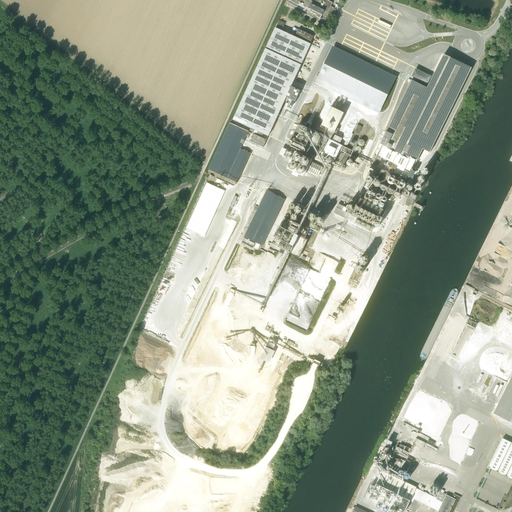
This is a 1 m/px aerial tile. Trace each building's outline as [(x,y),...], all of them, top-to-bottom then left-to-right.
[(331,7),(332,3),(327,0),(288,0),(286,5),(319,22),(320,20),(326,23),(334,8),(331,7)] [(283,14),(282,18),(293,23),(294,19),(283,14)] [(291,86),(295,79),(297,73),(301,75),(304,67),(301,66),(311,44),(310,44),(313,36),(298,29),(295,37),(275,28),(233,120),(268,136),(286,98),(295,102),(300,91),(291,86)] [(315,82),(379,113),(397,77),(333,46),(315,82)] [(405,140),(423,149),(431,152),(474,65),(446,51),(429,85),(427,85),(425,83),(424,85),(426,86),(419,100),(424,102),(405,140)] [(423,149),(405,140),(424,102),(419,100),(426,86),(424,85),(425,83),(427,85),(431,76),(415,69),(411,77),(414,78),(413,80),(408,78),(402,91),(404,93),(386,131),(391,134),(388,141),(382,139),(371,161),(373,162),(379,165),(382,158),(393,163),(390,168),(395,170),(393,174),(406,180),(410,172),(411,170),(413,171),(415,168),(413,167),(415,163),(416,163),(423,149)] [(322,126),(335,132),(344,113),(331,106),(322,126)] [(253,158),(252,157),(253,154),(240,149),(248,131),(230,123),(208,170),(237,183),(246,163),(257,168),(259,164),(252,160),(253,158)] [(250,141),(263,147),(267,140),(254,134),(250,141)] [(351,168),(344,165),(351,150),(342,146),(330,140),(320,160),(348,173),(351,168)] [(293,171),(304,176),(313,154),(312,153),(313,150),(310,149),(310,148),(295,142),(294,145),(287,142),(285,146),(283,145),(279,152),(290,157),(287,166),(294,169),(293,171)] [(207,235),(224,187),(205,180),(188,228),(207,235)] [(244,237),(263,246),(286,199),(267,190),(244,237)] [(412,206),(415,200),(418,195),(411,192),(408,198),(406,202),(405,205),(406,205),(402,214),(407,216),(412,206)] [(360,220),(373,226),(378,215),(357,205),(352,215),(336,207),(334,213),(357,225),(360,220)] [(299,257),(308,240),(305,238),(309,230),(284,217),(270,246),(279,251),(281,248),(299,257)] [(368,262),(368,261),(367,259),(367,258),(366,257),(364,257),(363,257),(362,258),(361,258),(360,259),(360,261),(360,262),(360,263),(361,264),(362,265),(363,265),(365,265),(366,265),(367,264),(368,263),(368,262)] [(269,340),(265,347),(272,351),(276,343),(269,340)] [(511,375),(493,414),(511,423),(511,375)] [(511,443),(502,438),(496,451),(492,459),(488,468),(511,480),(511,443)] [(409,448),(405,446),(400,444),(398,447),(404,450),(403,450),(407,452),(409,448)] [(453,511),(461,497),(454,494),(452,498),(440,491),(437,496),(435,494),(434,497),(401,481),(382,471),(374,488),(370,497),(400,511),(404,511),(412,498),(438,511),(437,511),(453,511)]
